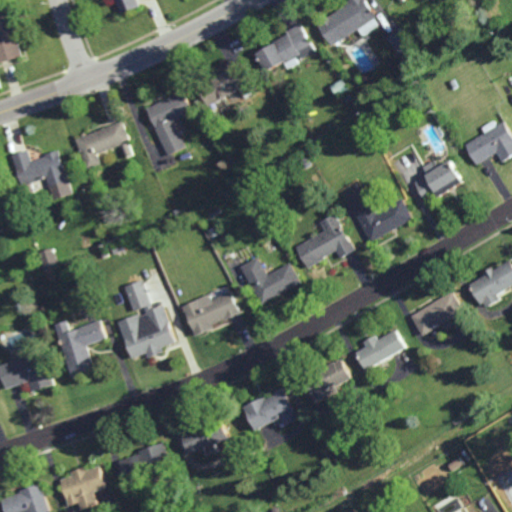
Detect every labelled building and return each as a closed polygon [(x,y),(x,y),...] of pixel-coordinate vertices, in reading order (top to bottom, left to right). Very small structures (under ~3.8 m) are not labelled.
[(139,0),(142,5),(123,12),(117,0),(139,0)] [(362,35),(357,27),(332,44),(318,22),(348,2),(347,0),(367,0),(377,15),(374,17),(379,24),(362,35)] [(24,55),(0,62),(0,5),(7,3),(24,55)] [(302,58),(299,53),(295,56),(298,61),(288,68),(284,61),(270,70),(259,53),(278,42),(277,41),(282,38),(281,36),(288,32),(287,30),(300,22),(316,49),(302,58)] [(401,53),(387,36),(399,26),(413,42),(401,53)] [(435,54),(428,47),(432,43),(439,51),(435,54)] [(227,97),(212,105),(198,80),(229,63),(232,68),(233,68),(234,69),(245,63),(255,82),(227,97)] [(455,89),(450,81),(454,78),(459,86),(455,89)] [(338,97),(335,91),(341,87),(344,94),(338,97)] [(172,155),(158,128),(159,128),(149,108),(185,90),(195,111),(176,120),(189,146),(172,155)] [(90,168),(78,139),(125,120),(133,140),(100,153),(104,163),(90,168)] [(511,156),(505,161),(499,151),(479,163),(467,143),(506,120),(511,130),(511,156)] [(130,157),(124,145),(130,142),(136,154),(130,157)] [(34,161),(49,156),(48,153),(61,149),(71,180),(52,186),(49,177),(48,177),(47,176),(44,177),(45,178),(25,185),(14,154),(30,149),(34,161)] [(440,197),(438,194),(426,201),(415,182),(452,159),(465,181),(440,197)] [(414,217),(372,241),(352,207),(368,198),(376,212),(402,198),(414,217)] [(177,218),(174,211),(179,209),(182,216),(177,218)] [(350,241),(352,240),(357,249),(341,258),(337,250),(325,256),(326,258),(309,268),(296,246),(325,230),(320,221),(334,213),(350,241)] [(43,251),(47,266),(61,263),(57,248),(43,251)] [(270,275),(274,272),(273,271),(290,262),(302,282),(273,299),(274,300),(265,305),(243,266),(260,256),(270,275)] [(79,268),(77,262),(85,259),(87,265),(79,268)] [(511,286),(499,294),(502,299),(489,307),(486,302),(483,304),(471,284),(487,274),(486,272),(494,266),(496,269),(511,259),(511,286)] [(244,312),(215,325),(217,329),(199,337),(197,332),(198,332),(190,314),(189,315),(185,307),(199,300),(213,294),(215,299),(234,290),(244,312)] [(425,335),(412,316),(454,290),(466,309),(425,335)] [(136,358),(128,336),(154,327),(149,311),(165,305),(179,343),(136,358)] [(72,331),(103,320),(109,338),(90,344),(98,370),(76,378),(57,324),(68,320),(72,331)] [(408,347),(368,370),(358,352),(368,346),(366,341),(377,334),(380,339),(397,329),(408,347)] [(35,354),(47,350),(58,384),(35,392),(31,381),(9,389),(1,365),(23,357),(22,353),(34,349),(35,354)] [(353,377),(329,392),(331,396),(318,404),(305,380),(313,375),(335,361),(336,363),(342,359),(353,377)] [(296,411),(265,426),(266,428),(260,431),(250,411),(249,412),(247,408),(268,398),(268,399),(277,395),(275,392),(285,387),(296,411)] [(193,455),(191,449),(188,441),(187,439),(186,436),(185,435),(204,427),(206,426),(206,424),(207,424),(224,417),(224,418),(233,439),(230,440),(219,445),(216,446),(207,450),(193,455)] [(131,481),(124,461),(143,454),(143,452),(146,450),(149,449),(167,443),(176,465),(173,466),(161,470),(146,476),(138,479),(131,481)] [(453,469),(449,463),(461,455),(465,462),(453,469)] [(111,487),(110,488),(98,492),(85,497),(86,501),(73,506),(73,505),(65,480),(77,476),(76,472),(83,469),(84,469),(90,467),(92,470),(104,466),(111,487)] [(8,511),(4,499),(24,492),(23,490),(27,489),(29,488),(44,483),(53,511),(8,511)] [(466,506),(459,494),(467,489),(474,501),(466,506)]
